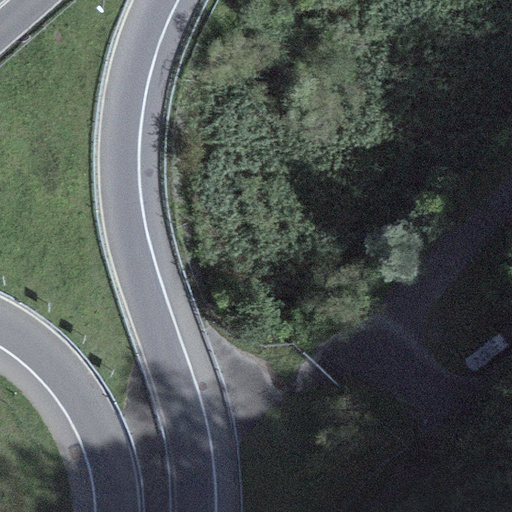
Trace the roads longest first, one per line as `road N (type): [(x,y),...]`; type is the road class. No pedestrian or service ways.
road 1 (trunk): [(196,511),(183,403),(132,244),(121,167),(133,63),(157,0)]
road 2 (track): [(511,369),(460,385),(396,367),(387,349),(390,329),(425,282),(511,195)]
road 3 (trunk): [(0,320),(41,348),(87,403),(119,511)]
road 4 (track): [(460,385),(424,456),(379,511)]
